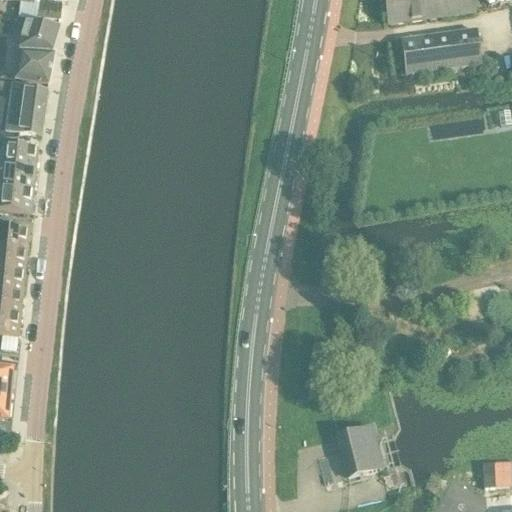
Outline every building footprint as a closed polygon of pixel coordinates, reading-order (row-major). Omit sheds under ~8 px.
[(385,0),(389,28),(473,17),(470,0),(385,0)] [(60,23),(63,6),(40,2),(38,20),(60,23)] [(49,88),(54,56),(52,56),(59,29),(26,27),(22,42),(15,83),(49,88)] [(400,44),(404,80),(480,71),(476,35),(400,44)] [(10,117),(43,122),(47,93),(14,88),(10,117)] [(40,141),(43,122),(10,117),(8,131),(0,130),(0,142),(5,143),(18,143),(19,137),(40,141)] [(0,151),(3,152),(1,170),(36,174),(38,152),(4,148),(5,143),(0,142),(0,151)] [(0,192),(34,196),(36,174),(1,170),(0,177),(0,192)] [(0,214),(32,218),(34,196),(0,192),(0,214)] [(0,254),(28,257),(30,235),(10,233),(11,224),(0,223),(0,254)] [(0,275),(26,278),(28,257),(0,254),(0,275)] [(0,296),(24,299),(26,278),(0,275),(0,296)] [(0,318),(22,320),(24,299),(0,296),(0,318)] [(0,340),(19,342),(22,320),(0,318),(0,340)] [(0,399),(10,400),(13,375),(0,373),(0,372),(1,363),(0,362),(0,399)] [(0,424),(7,425),(10,400),(0,399),(0,424)] [(348,482),(381,473),(371,432),(337,440),(348,482)]
